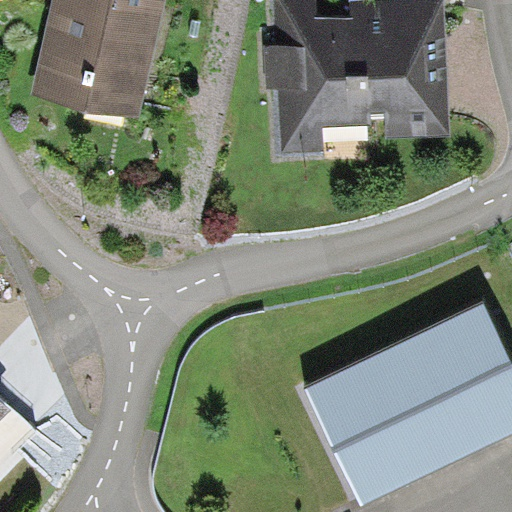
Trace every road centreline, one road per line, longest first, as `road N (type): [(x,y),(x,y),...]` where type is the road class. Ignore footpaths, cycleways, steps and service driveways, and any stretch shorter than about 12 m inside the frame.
road 1 (residential): [(138,302),(444,224),(511,191)]
road 2 (residential): [(90,507),(121,431),(138,302)]
road 3 (residential): [(0,172),(66,253),(138,302)]
